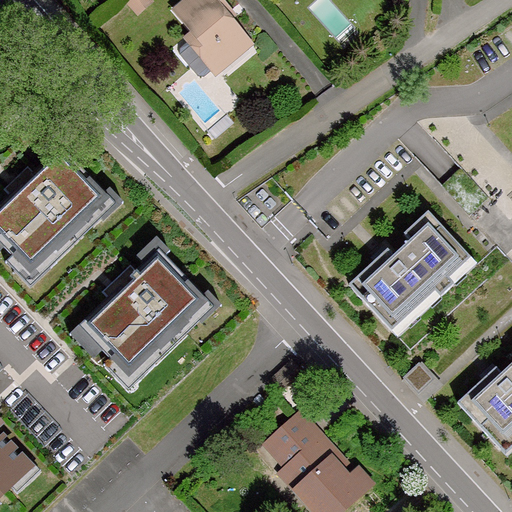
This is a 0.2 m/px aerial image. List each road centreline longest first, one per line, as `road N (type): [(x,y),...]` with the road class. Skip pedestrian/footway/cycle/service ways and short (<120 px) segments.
road 1 (residential): [(199,206),(502,0)]
road 2 (residential): [(511,73),(481,94),(415,105),(248,258)]
road 3 (unclassified): [(199,206),(8,0)]
road 4 (residential): [(106,511),(304,320)]
road 5 (unclassified): [(482,511),(304,320)]
road 6 (residential): [(0,342),(87,432)]
